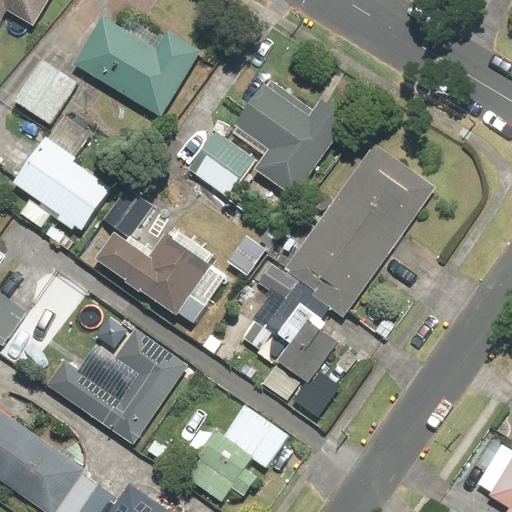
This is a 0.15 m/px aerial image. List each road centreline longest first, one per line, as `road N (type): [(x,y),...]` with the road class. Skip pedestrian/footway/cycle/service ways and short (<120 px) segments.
road 1 (residential): [(511,278),(349,511)]
road 2 (unknown): [(200,511),(10,382)]
road 3 (residential): [(339,0),(511,104)]
